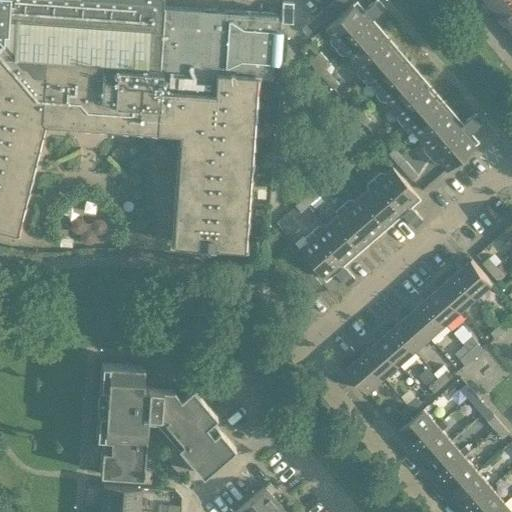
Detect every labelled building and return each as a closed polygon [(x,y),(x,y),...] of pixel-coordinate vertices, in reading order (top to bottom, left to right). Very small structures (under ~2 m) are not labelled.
[(0,0),(0,226),(11,229),(40,117),(83,120),(83,130),(97,131),(97,121),(183,127),(175,242),(239,246),(251,74),(271,76),(272,60),(278,60),(281,28),(275,28),(276,13),(163,5),(162,0),(0,0)] [(308,33),(346,0),(332,0),(302,27),(308,33)] [(371,18),(384,7),(378,0),(374,0),(364,9),(355,0),(323,28),(445,168),(477,140),(469,131),(482,120),(475,112),(462,123),(371,18)] [(511,0),(485,0),(497,13),(511,0)] [(510,29),(511,26),(511,0),(497,13),(510,29)] [(291,20),(292,2),(282,1),(281,20),(291,20)] [(325,67),(330,63),(320,51),(309,60),(332,87),(338,82),(325,67)] [(356,115),(361,110),(354,101),(348,106),(356,115)] [(364,124),(369,119),(361,110),(356,115),(364,124)] [(411,179),(417,173),(394,146),(388,152),(411,179)] [(355,163),(350,157),(349,156),(340,164),(346,171),(355,163)] [(337,179),(346,171),(340,164),(331,172),(337,179)] [(410,205),(419,198),(392,166),(297,247),(325,279),(334,271),(345,284),(354,277),(343,264),(401,213),(413,225),(421,218),(410,205)] [(318,195),(313,189),(312,188),(303,196),(309,203),(318,195)] [(300,211),(309,203),(303,196),(294,204),(300,211)] [(313,289),(320,283),(287,245),(280,251),(313,289)] [(477,296),(493,282),(472,258),(456,272),(477,296)] [(490,270),(494,266),(487,258),(483,262),(490,270)] [(499,280),(503,276),(494,266),(490,270),(499,280)] [(461,309),(477,296),(456,272),(441,285),(461,309)] [(446,323),(461,309),(441,285),(425,299),(446,323)] [(430,336),(446,323),(425,299),(409,312),(430,336)] [(414,350),(430,336),(409,312),(394,326),(414,350)] [(511,323),(511,319),(508,315),(499,323),(505,330),(511,323)] [(496,338),(505,330),(499,323),(490,332),(496,338)] [(399,363),(414,350),(394,326),(378,339),(399,363)] [(478,342),(477,342),(470,334),(462,342),(469,350),(475,357),(484,348),(483,348),(478,342)] [(383,377),(399,363),(378,339),(363,353),(383,377)] [(465,365),(475,357),(469,350),(460,358),(465,365)] [(368,390),(383,377),(363,353),(347,366),(368,390)] [(141,384),(143,365),(100,361),(95,435),(101,436),(99,472),(142,475),(146,413),(159,414),(181,440),(176,444),(201,473),(234,445),(210,418),(216,414),(191,385),(184,390),(175,380),(147,378),(147,385),(141,384)] [(443,365),(433,373),(437,378),(447,369),(443,365)] [(443,384),(437,378),(433,373),(428,366),(418,375),(427,385),(428,384),(434,391),(443,384)] [(452,375),(447,369),(437,378),(443,384),(452,375)] [(468,397),(475,391),(467,382),(460,388),(468,397)] [(475,405),(482,399),(475,391),(468,397),(475,405)] [(403,417),(421,402),(417,397),(399,412),(403,417)] [(414,444),(438,423),(424,407),(400,428),(414,444)] [(495,428),(502,423),(494,414),(487,419),(495,428)] [(443,428),(447,425),(443,419),(438,423),(414,444),(427,459),(451,438),(443,428)] [(503,438),(509,432),(502,423),(495,428),(503,438)] [(465,445),(460,449),(451,438),(427,459),(441,475),(465,454),(470,451),(465,445)] [(478,470),(465,454),(441,475),(454,491),(478,470)] [(468,506),(492,485),(478,470),(454,491),(468,506)] [(271,494),(275,490),(268,481),(235,510),(235,511),(268,511),(279,503),(271,494)] [(139,510),(140,487),(102,484),(101,497),(95,496),(94,507),(139,510)] [(472,511),(492,511),(505,501),(492,485),(468,506),(472,511)] [(511,511),(511,508),(505,501),(492,511),(511,511)] [(294,511),(292,508),(287,511),(286,511),(279,503),(268,511),(294,511)]
